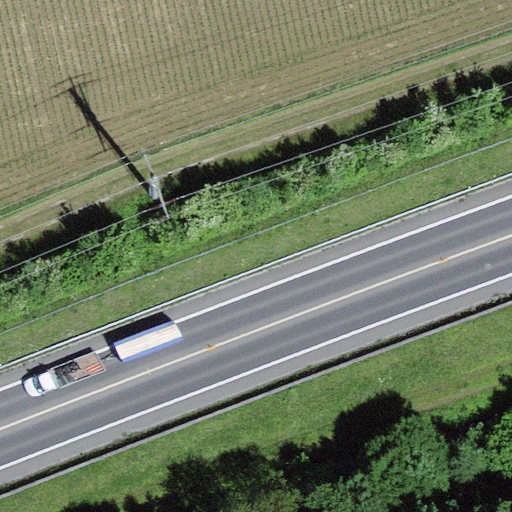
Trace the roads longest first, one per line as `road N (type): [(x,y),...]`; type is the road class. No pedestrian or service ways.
road 1 (trunk): [(0,429),(511,231)]
road 2 (track): [(0,239),(511,50)]
